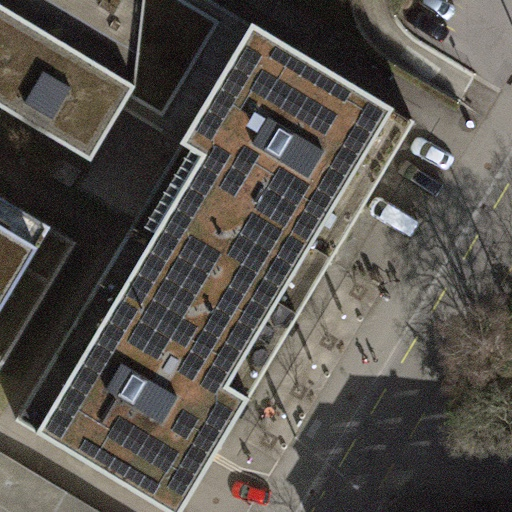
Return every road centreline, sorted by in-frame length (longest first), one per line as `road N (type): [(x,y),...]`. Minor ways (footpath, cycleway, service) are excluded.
road 1 (unclassified): [(374,460),(511,225)]
road 2 (residential): [(374,460),(511,471)]
